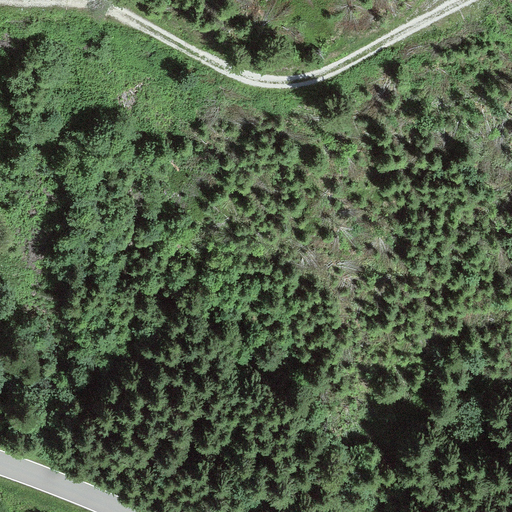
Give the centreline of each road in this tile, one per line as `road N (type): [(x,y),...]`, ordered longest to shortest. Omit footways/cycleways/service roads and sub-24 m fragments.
road 1 (track): [(465,0),(335,68),(272,83),(225,69),(96,0)]
road 2 (tertiary): [(124,511),(0,462)]
